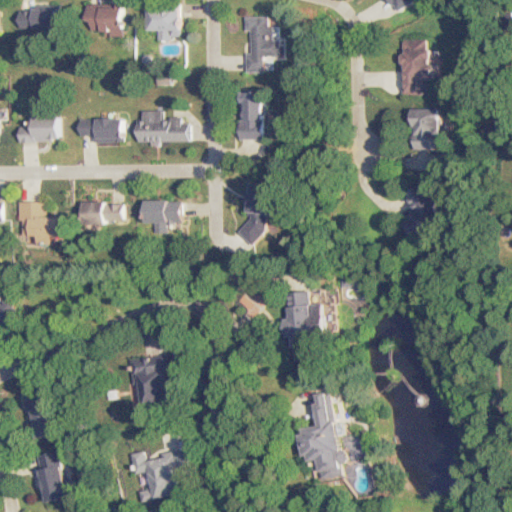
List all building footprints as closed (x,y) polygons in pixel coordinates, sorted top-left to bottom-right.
[(394,0),(400,9),(415,0),(394,0)] [(127,4),(90,3),(90,30),(113,30),(113,36),(127,36),(127,4)] [(23,28),(63,28),(64,5),(37,4),(37,10),(23,10),(23,28)] [(161,39),(185,37),(184,5),(150,7),(151,30),(161,29),(161,39)] [(250,72),(268,71),(268,55),(284,55),(284,39),(277,39),(277,25),(273,25),(273,16),(249,16),(249,30),(255,29),(255,53),(249,53),(250,72)] [(405,94),(428,94),(427,79),(437,78),(437,63),(433,63),(433,48),(429,48),(429,39),(406,39),(406,53),(405,53),(405,94)] [(267,138),(266,91),(244,92),(244,139),(267,138)] [(0,143),(5,144),(4,118),(9,118),(9,107),(0,107),(0,143)] [(443,108),(416,108),(417,148),(443,148),(443,108)] [(194,140),(194,122),(186,123),(186,117),(167,117),(166,109),(146,110),(146,120),(142,120),(142,141),(194,140)] [(66,116),(39,116),(38,125),(24,125),(24,140),(65,141),(66,116)] [(128,141),(128,118),(84,118),(84,135),(97,135),(97,142),(128,141)] [(409,221),(420,243),(449,228),(438,206),(440,205),(429,182),(410,192),(422,214),(409,221)] [(273,202),(274,185),(253,183),(248,239),(267,241),(270,214),(277,214),(278,203),(273,202)] [(158,233),(170,233),(170,223),(186,223),(186,200),(149,199),(149,223),(158,223),(158,233)] [(69,216),(51,216),(51,201),(23,201),(24,238),(37,237),(37,243),(57,243),(57,235),(70,235),(69,216)] [(87,202),(87,222),(128,221),(127,201),(87,202)] [(0,202),(0,224),(8,225),(7,203),(0,202)] [(343,286),(359,286),(359,271),(343,271),(343,286)] [(294,292),(295,319),(287,319),(288,336),(298,336),(299,360),(319,359),(318,336),(332,335),(330,302),(316,303),(315,291),(294,292)] [(19,302),(0,301),(0,328),(26,330),(27,309),(19,308),(19,302)] [(145,406),(171,404),(169,372),(171,371),(170,355),(134,357),(135,384),(144,383),(145,406)] [(55,390),(32,393),(39,437),(61,433),(55,390)] [(323,425),(305,427),(309,461),(322,460),(324,478),(347,475),(345,462),(352,462),(351,448),(346,448),(344,434),(349,434),(347,421),(340,422),(337,392),(320,393),(323,425)] [(184,494),(179,468),(193,466),(190,448),(165,453),(166,457),(150,460),(148,450),(135,452),(139,473),(152,471),(155,488),(144,490),(146,501),(184,494)] [(72,497),(63,450),(40,455),(49,501),(72,497)]
